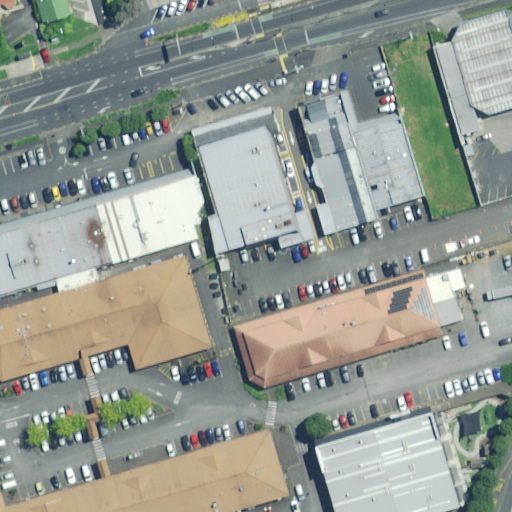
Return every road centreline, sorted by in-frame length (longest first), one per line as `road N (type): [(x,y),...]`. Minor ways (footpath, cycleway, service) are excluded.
road 1 (primary): [(431,0),(165,74),(97,82)]
road 2 (primary): [(97,82),(132,63),(346,0)]
